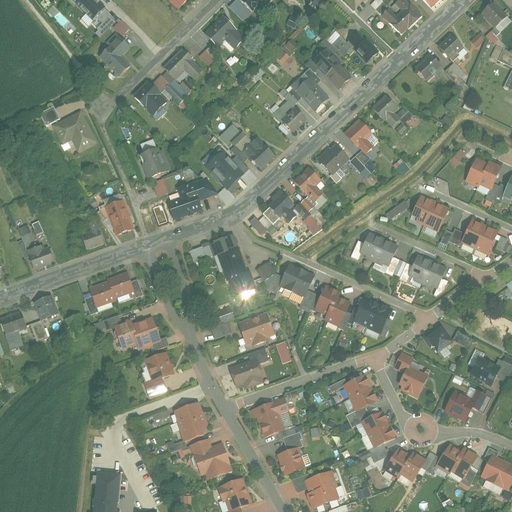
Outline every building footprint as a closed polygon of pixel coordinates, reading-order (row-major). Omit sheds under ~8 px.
[(92,0),(66,0),(74,7),(75,6),(98,30),(108,19),(110,17),(92,0)] [(167,0),(179,11),(188,0),(167,0)] [(269,0),(237,0),(237,1),(251,15),(260,6),(264,10),(272,2),(269,0)] [(374,0),(369,5),(374,10),(381,3),(377,0),(374,0)] [(399,0),(381,18),(400,38),(422,17),(405,0),(399,0)] [(421,0),(432,11),(443,0),(421,0)] [(251,15),(237,1),(228,10),(243,24),(251,15)] [(493,29),(506,18),(493,3),(480,15),(493,29)] [(217,48),(223,41),(234,51),(245,40),(222,18),(205,36),(217,48)] [(114,24),(108,19),(98,30),(94,34),(95,35),(94,36),(99,40),(114,24)] [(121,22),(113,30),(121,38),(129,30),(121,22)] [(345,44),(364,63),(376,52),(356,33),(345,44)] [(490,33),(485,38),(493,46),(498,40),(490,33)] [(478,36),(470,43),(476,49),(484,42),(478,36)] [(437,49),(451,64),(458,57),(457,56),(462,50),(450,37),(437,49)] [(290,62),(287,59),(298,46),(289,38),(278,51),(282,54),(275,62),(284,70),(290,62)] [(123,74),(131,66),(122,57),(129,50),(119,39),(99,59),(114,73),(114,80),(123,80),(123,74)] [(212,46),(205,53),(214,62),(221,56),(212,46)] [(511,53),(504,50),(499,61),(511,67),(511,53)] [(311,62),(336,91),(349,79),(324,51),(311,62)] [(181,52),(164,69),(167,73),(175,81),(184,72),(194,82),(203,73),(181,52)] [(214,62),(205,53),(198,59),(208,68),(214,62)] [(442,70),(429,56),(413,70),(427,84),(442,70)] [(454,64),(449,69),(462,83),(467,78),(454,64)] [(481,67),(472,64),(466,87),(475,89),(481,67)] [(462,83),(449,69),(444,74),(460,92),(456,100),(463,103),(468,90),(462,83)] [(254,81),(262,75),(260,71),(251,76),(254,81)] [(167,73),(161,79),(168,85),(169,86),(173,82),(175,81),(167,73)] [(160,77),(150,87),(158,95),(168,85),(161,79),(160,77)] [(294,94),(312,113),(326,99),(308,81),(294,94)] [(169,86),(164,91),(179,106),(187,98),(173,82),(169,86)] [(133,100),(152,118),(167,104),(158,95),(150,87),(148,85),(133,100)] [(397,110),(385,97),(371,109),(383,122),(385,121),(392,128),(400,121),(393,113),(397,110)] [(45,128),(59,121),(52,108),(38,115),(45,128)] [(304,122),(292,110),(279,123),(291,135),(304,122)] [(71,141),(77,154),(96,144),(80,114),(52,128),(61,146),(71,141)] [(358,121),(344,135),(361,153),(365,156),(365,155),(373,148),(366,141),(372,135),(358,121)] [(241,154),(258,172),(272,158),(255,140),(241,154)] [(349,162),(335,146),(318,160),(332,177),(349,162)] [(138,157),(147,182),(172,173),(164,151),(158,153),(157,150),(138,157)] [(451,167),(463,156),(459,151),(447,162),(451,167)] [(365,156),(361,153),(355,158),(363,167),(370,161),(365,155),(365,156)] [(219,184),(231,197),(248,180),(226,157),(220,163),(230,173),(219,184)] [(355,158),(349,164),(359,175),(365,170),(363,167),(355,158)] [(399,160),(391,167),(399,176),(407,169),(399,160)] [(497,176),(501,168),(488,163),(487,165),(476,160),(473,166),(466,181),(478,187),(479,185),(491,190),(497,176)] [(322,183),(309,169),(294,183),(308,199),(313,205),(315,204),(324,196),(317,188),(322,183)] [(511,177),(503,196),(511,200),(511,177)] [(156,184),(161,197),(172,193),(167,180),(156,184)] [(166,204),(172,223),(200,213),(197,203),(215,196),(206,180),(175,191),(178,200),(166,204)] [(282,195),(267,208),(269,210),(278,220),(282,216),(288,223),(295,217),(289,210),(293,207),(282,195)] [(438,232),(448,210),(440,206),(431,201),(421,197),(411,219),(438,232)] [(313,205),(308,199),(300,206),(308,215),(317,207),(315,204),(313,205)] [(383,215),(387,221),(404,210),(400,204),(383,215)] [(106,210),(117,238),(131,232),(121,205),(106,210)] [(308,215),(300,206),(294,211),(305,222),(310,217),(308,215)] [(278,220),(269,210),(262,217),(272,227),(279,221),(278,220)] [(42,222),(35,225),(40,236),(47,233),(42,222)] [(473,223),(463,243),(487,255),(497,234),(489,230),(481,226),(473,223)] [(80,239),(85,252),(104,246),(96,224),(85,228),(88,236),(80,239)] [(370,233),(361,255),(388,267),(397,245),(390,242),(379,237),(370,233)] [(189,253),(194,265),(218,256),(227,282),(230,281),(235,297),(255,291),(249,274),(246,275),(233,237),(189,253)] [(498,237),(492,250),(500,253),(506,240),(498,237)] [(41,247),(27,252),(34,272),(54,265),(48,249),(42,251),(41,247)] [(419,256),(409,277),(436,289),(446,268),(438,265),(427,260),(419,256)] [(311,283),(314,276),(290,265),(287,272),(280,287),(305,298),(311,283)] [(92,298),(96,309),(115,302),(114,300),(132,293),(129,284),(126,274),(107,281),(108,284),(89,290),(92,298)] [(136,282),(129,284),(132,293),(135,300),(142,297),(136,282)] [(338,298),(340,294),(333,291),(326,288),(315,312),(329,318),(327,321),(340,326),(350,304),(344,301),(338,298)] [(33,304),(40,322),(58,315),(51,297),(33,304)] [(96,309),(92,298),(84,301),(89,317),(98,314),(96,309)] [(380,334),(390,312),(381,308),(372,304),(364,300),(354,322),(380,334)] [(0,324),(9,351),(22,347),(18,333),(26,330),(20,313),(0,320),(0,324)] [(267,313),(238,323),(246,346),(275,336),(267,313)] [(99,331),(126,323),(124,316),(97,324),(99,331)] [(79,317),(65,323),(70,338),(85,333),(79,317)] [(139,346),(140,350),(160,343),(152,319),(132,325),(131,322),(114,328),(122,352),(139,346)] [(47,340),(40,322),(29,326),(36,344),(47,340)] [(441,327),(427,337),(438,352),(452,342),(441,327)] [(285,365),(294,361),(287,342),(278,346),(285,365)] [(163,380),(175,375),(168,354),(144,361),(152,383),(163,380)] [(480,357),(470,375),(491,386),(500,367),(480,357)] [(264,378),(257,358),(229,369),(236,388),(242,386),(244,390),(263,383),(261,379),(264,378)] [(398,388),(418,398),(428,377),(408,368),(398,388)] [(365,376),(344,386),(356,412),(377,401),(373,393),(369,384),(365,376)] [(149,400),(167,394),(163,380),(152,383),(144,386),(149,400)] [(455,392),(445,411),(465,421),(475,402),(455,392)] [(260,428),(264,438),(285,431),(279,414),(288,411),(284,399),(269,404),(254,410),(260,428)] [(187,408),(174,412),(185,441),(203,435),(205,431),(207,426),(199,404),(187,408)] [(383,412),(362,422),(374,448),(395,437),(391,429),(388,421),(383,412)] [(208,441),(188,447),(199,477),(204,475),(206,481),(231,472),(221,444),(210,447),(208,441)] [(471,453),(465,450),(463,454),(456,449),(450,445),(436,466),(449,475),(452,469),(464,477),(477,457),(471,453)] [(299,449),(277,457),(285,477),(306,469),(299,449)] [(420,457),(414,453),(411,457),(405,453),(398,449),(385,470),(398,478),(401,473),(413,481),(426,461),(420,457)] [(493,456),(482,478),(509,490),(511,482),(511,464),(502,460),(493,456)] [(308,495),(313,509),(339,500),(335,487),(337,486),(332,472),(305,481),(309,495),(308,495)] [(120,511),(123,477),(95,474),(91,511),(120,511)] [(242,480),(219,488),(227,511),(228,511),(251,504),(242,480)] [(370,489),(359,493),(362,501),(373,497),(370,489)]
